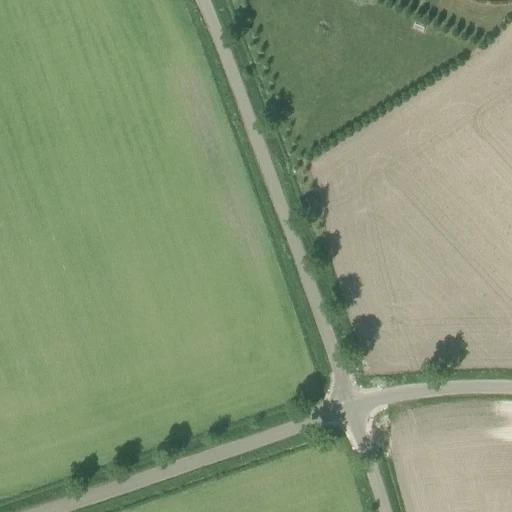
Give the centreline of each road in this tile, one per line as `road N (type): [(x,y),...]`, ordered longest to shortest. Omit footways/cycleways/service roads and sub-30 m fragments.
road 1 (unclassified): [(355,409),(196,0)]
road 2 (unclassified): [(48,511),(355,409)]
road 3 (unclassified): [(355,409),(406,396),(511,389)]
